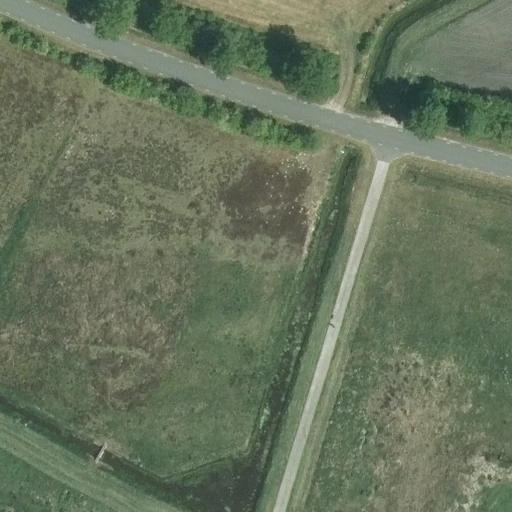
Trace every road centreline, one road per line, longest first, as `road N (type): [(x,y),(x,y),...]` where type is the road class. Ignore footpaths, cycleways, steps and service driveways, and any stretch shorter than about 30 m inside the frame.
road 1 (tertiary): [(511,168),(213,82),(2,0)]
road 2 (track): [(152,511),(0,427)]
